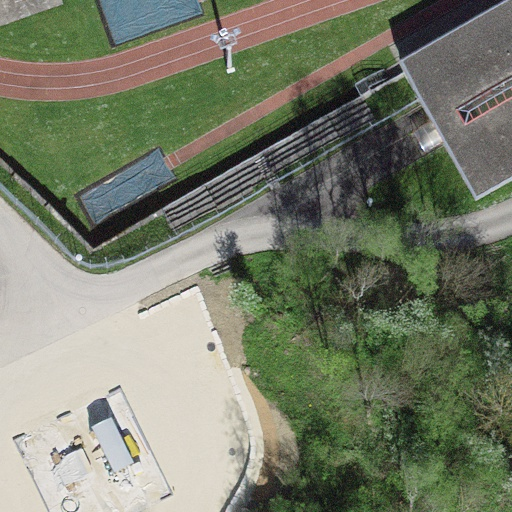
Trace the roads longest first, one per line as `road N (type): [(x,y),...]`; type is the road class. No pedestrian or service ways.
road 1 (residential): [(0,188),(115,295),(511,218)]
road 2 (track): [(115,295),(0,344)]
